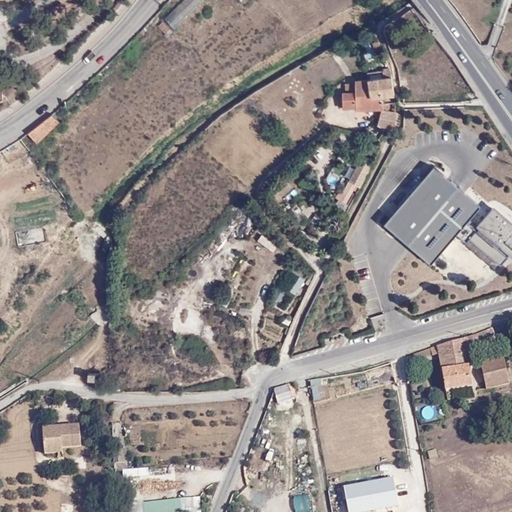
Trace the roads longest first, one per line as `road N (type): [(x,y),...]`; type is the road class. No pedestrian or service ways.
road 1 (unclassified): [(0,403),(55,387),(132,400),(261,391)]
road 2 (unclassified): [(502,309),(288,368),(261,391)]
road 3 (unknown): [(323,265),(264,207),(264,180),(342,109)]
road 4 (secondary): [(0,134),(86,67),(146,0)]
road 5 (unknown): [(401,338),(427,511)]
road 6 (secondary): [(511,115),(430,0)]
road 7 (unclassified): [(261,391),(213,511)]
